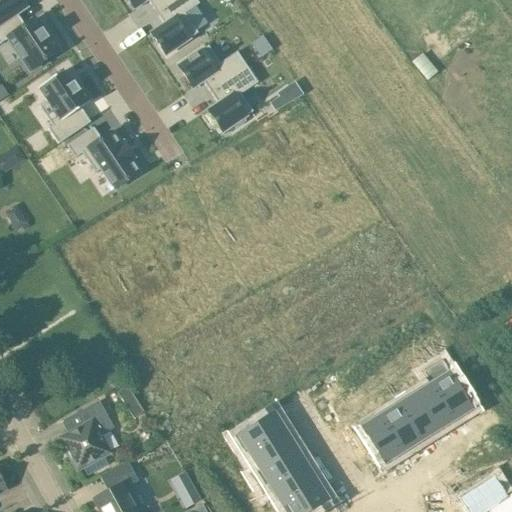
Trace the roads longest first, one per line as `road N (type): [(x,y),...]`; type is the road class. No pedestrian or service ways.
road 1 (residential): [(66,0),(170,150)]
road 2 (residential): [(62,511),(0,387)]
road 3 (residential): [(313,399),(381,507)]
road 4 (residential): [(483,440),(381,507)]
